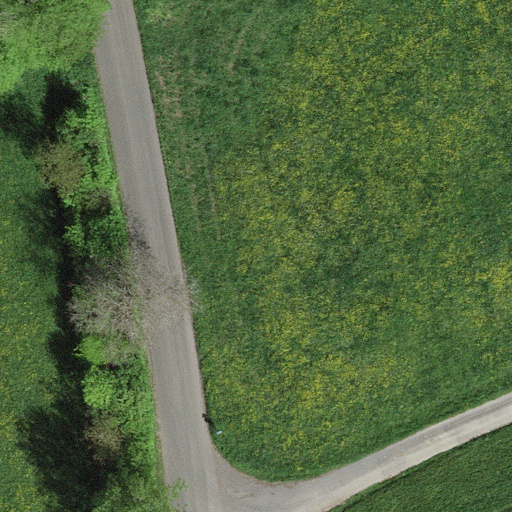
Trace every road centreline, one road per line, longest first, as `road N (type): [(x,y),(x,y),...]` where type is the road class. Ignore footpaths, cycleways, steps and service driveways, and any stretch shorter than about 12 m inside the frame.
road 1 (tertiary): [(106,0),(140,145),(199,511)]
road 2 (track): [(247,511),(511,407)]
